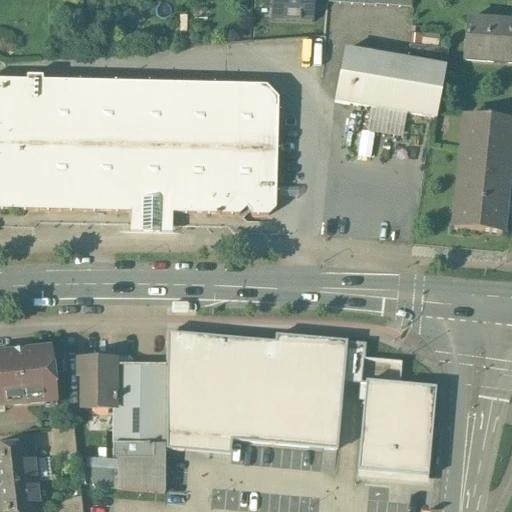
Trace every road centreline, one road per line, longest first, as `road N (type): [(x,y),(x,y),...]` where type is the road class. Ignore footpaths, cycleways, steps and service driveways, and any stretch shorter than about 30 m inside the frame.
road 1 (secondary): [(0,288),(193,285),(484,304)]
road 2 (secondary): [(484,304),(462,511)]
